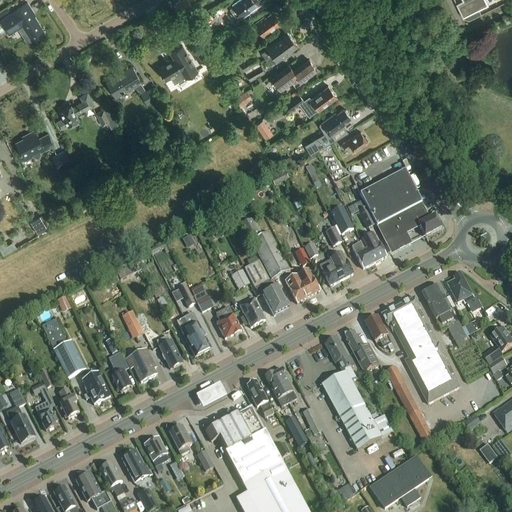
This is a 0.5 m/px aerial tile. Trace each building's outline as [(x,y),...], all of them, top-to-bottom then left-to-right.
[(189,0),(185,0),(176,6),(182,14),(194,6),(189,0)] [(263,3),(261,1),(261,0),(240,0),(237,3),(246,15),(263,3)] [(457,5),(465,19),(470,21),(482,15),(480,10),(489,5),(486,0),(463,0),(464,1),(457,5)] [(31,11),(33,10),(28,3),(15,12),(1,21),(10,34),(23,25),(33,40),(45,33),(31,11)] [(200,13),(197,7),(182,16),(185,21),(200,13)] [(274,12),(266,18),(265,17),(255,25),(264,37),(282,23),(274,12)] [(228,34),(232,40),(243,32),(238,26),(228,34)] [(266,59),(294,39),(289,32),(267,48),(267,49),(262,53),(266,59)] [(299,46),(294,39),(266,59),(271,65),(276,61),(277,62),(299,46)] [(166,80),(173,76),(177,82),(178,83),(186,77),(187,78),(199,71),(183,45),(171,53),(175,59),(159,69),(166,80)] [(198,45),(191,50),(199,64),(207,60),(198,45)] [(236,57),(245,71),(259,63),(253,54),(248,57),(245,52),(236,57)] [(273,79),(281,90),(293,82),(296,86),(317,70),(310,61),(295,72),(291,66),(273,79)] [(265,73),(259,63),(245,71),(251,81),(265,73)] [(142,83),(133,66),(107,81),(116,98),(135,87),(143,94),(142,94),(147,103),(160,96),(155,87),(146,92),(142,83)] [(329,87),(311,100),(310,98),(305,101),(299,94),(286,104),(292,112),(301,105),(310,117),(319,110),(319,111),(337,98),(329,87)] [(251,99),(246,91),(234,99),(240,108),(246,104),(245,103),(251,99)] [(76,115),(87,109),(95,105),(88,93),(81,97),(84,102),(73,108),(72,106),(61,112),(65,119),(57,122),(61,130),(70,125),(71,127),(79,123),(78,121),(79,120),(76,115)] [(97,113),(103,127),(111,123),(110,121),(115,118),(110,108),(105,111),(105,110),(97,113)] [(347,110),(345,110),(344,109),(337,114),(336,113),(322,123),(330,135),(345,124),(344,123),(351,118),(348,114),(348,112),(347,110)] [(263,119),(256,125),(260,130),(261,132),(268,126),(263,119)] [(36,130),(15,141),(25,161),(34,156),(39,158),(41,153),(54,146),(48,135),(41,139),(36,130)] [(361,132),(353,138),(353,137),(342,145),(345,150),(351,146),(355,152),(369,143),(361,132)] [(66,150),(52,157),(59,171),(73,164),(66,150)] [(359,196),(386,246),(391,257),(412,246),(407,235),(420,229),(425,239),(441,230),(434,218),(429,220),(404,172),(359,196)] [(367,230),(375,226),(362,202),(347,210),(351,217),(359,213),(367,230)] [(330,214),(341,236),(353,230),(342,208),(330,214)] [(41,215),(30,222),(37,233),(48,227),(41,215)] [(289,272),(269,233),(262,237),(253,220),(239,227),(249,245),(251,244),(271,282),(289,272)] [(218,228),(211,231),(214,238),(222,235),(218,228)] [(325,234),(332,248),(342,243),(335,229),(325,234)] [(371,229),(362,234),(366,243),(375,239),(371,229)] [(189,237),(182,241),(186,247),(193,243),(189,237)] [(297,239),(289,243),(294,255),(303,251),(297,239)] [(367,250),(375,265),(386,259),(378,244),(378,245),(375,239),(367,244),(369,249),(367,250)] [(0,243),(0,245),(5,255),(19,247),(15,241),(8,244),(6,240),(0,243)] [(164,244),(149,252),(151,256),(166,249),(164,244)] [(304,249),(310,260),(318,256),(312,245),(304,249)] [(364,271),(375,265),(367,250),(364,252),(361,245),(352,249),(364,271)] [(331,263),(341,283),(353,277),(342,255),(330,261),(331,262),(331,263)] [(121,281),(139,272),(135,263),(117,272),(121,281)] [(258,287),(263,296),(262,297),(274,318),(288,311),(273,282),(269,284),(258,263),(244,270),(254,290),(258,287)] [(329,289),(341,283),(331,263),(318,269),(329,289)] [(230,275),(231,277),(231,278),(238,292),(249,286),(242,272),(240,273),(238,271),(230,275)] [(308,272),(297,277),(308,300),(320,294),(312,279),(308,272)] [(476,303),(475,303),(462,276),(455,280),(456,282),(449,286),(458,305),(464,303),(465,305),(467,304),(470,310),(478,307),(476,303)] [(308,300),(297,277),(294,279),(286,283),(297,306),(308,300)] [(188,310),(195,306),(185,287),(171,295),(176,304),(183,300),(188,310)] [(423,296),(442,334),(449,331),(459,350),(469,344),(454,314),(453,314),(440,288),(423,296)] [(193,297),(202,314),(213,308),(204,291),(193,297)] [(238,303),(241,309),(240,309),(251,330),(265,323),(254,302),(253,303),(250,297),(238,303)] [(65,298),(56,302),(62,314),(71,310),(65,298)] [(428,406),(445,397),(460,389),(445,361),(447,360),(439,346),(438,347),(420,312),(421,311),(416,300),(383,317),(388,328),(392,326),(410,361),(406,363),(428,406)] [(176,317),(170,306),(162,310),(167,321),(176,317)] [(217,318),(220,324),(217,325),(225,342),(241,334),(233,317),(229,309),(216,316),(217,318)] [(127,313),(121,316),(123,318),(122,319),(133,341),(143,335),(132,313),(128,315),(127,313)] [(192,315),(184,319),(203,355),(211,351),(205,338),(207,337),(204,332),(202,333),(192,315)] [(195,359),(203,355),(184,319),(176,323),(195,359)] [(376,344),(380,342),(384,350),(392,346),(378,320),(367,326),(376,344)] [(56,321),(41,328),(67,380),(85,371),(71,343),(66,345),(63,340),(65,339),(56,321)] [(498,349),(494,352),(483,360),(489,368),(502,358),(500,355),(511,346),(511,342),(504,331),(492,339),(498,349)] [(378,368),(375,361),(368,347),(364,349),(358,337),(356,337),(354,333),(346,337),(348,342),(347,342),(365,375),(378,368)] [(105,343),(112,357),(118,354),(112,340),(105,343)] [(343,376),(322,387),(358,453),(383,439),(392,434),(384,418),(373,424),(351,383),(356,380),(350,369),(355,367),(350,357),(347,359),(338,341),(326,347),(325,347),(335,366),(337,364),(343,376)] [(159,349),(164,359),(163,361),(164,363),(166,364),(170,372),(182,366),(171,343),(159,349)] [(156,378),(153,372),(155,371),(146,352),(127,362),(131,371),(134,369),(141,385),(156,378)] [(127,393),(127,391),(132,389),(124,374),(129,371),(121,355),(109,361),(117,377),(113,379),(120,394),(122,394),(123,395),(127,393)] [(507,367),(501,359),(488,369),(493,377),(507,367)] [(423,446),(433,440),(395,369),(383,376),(394,396),(396,394),(423,446)] [(273,376),(289,406),(297,402),(286,380),(282,371),(274,375),(273,376)] [(46,391),(53,387),(46,372),(39,376),(46,391)] [(282,410),(289,406),(273,376),(274,375),(273,374),(265,379),(269,388),(270,387),(278,403),(282,410)] [(101,406),(101,404),(102,404),(102,403),(110,399),(99,377),(83,384),(85,390),(84,391),(87,396),(89,396),(94,407),(95,407),(97,408),(98,408),(99,408),(100,407),(101,406)] [(41,394),(46,405),(35,410),(38,417),(46,434),(59,428),(50,411),(54,409),(43,384),(31,390),(34,397),(41,394)] [(261,391),(260,391),(256,384),(247,388),(252,398),(251,399),(257,410),(261,408),(263,413),(262,414),(265,420),(273,415),(261,391)] [(220,386),(196,399),(199,405),(203,411),(226,399),(223,393),(220,386)] [(16,410),(25,406),(16,387),(7,391),(16,410)] [(68,391),(59,395),(63,404),(60,406),(68,421),(70,422),(74,420),(75,418),(80,416),(75,406),(77,406),(74,399),(72,400),(68,391)] [(511,431),(511,403),(501,411),(500,411),(493,415),(507,435),(511,431)] [(25,418),(22,420),(18,410),(6,415),(21,446),(35,439),(25,418)] [(238,416),(233,418),(206,433),(212,444),(218,441),(223,450),(220,452),(222,456),(226,454),(248,495),(241,498),(236,501),(242,511),(306,511),(252,410),(238,417),(238,416)] [(321,434),(310,411),(302,414),(313,437),(321,434)] [(191,438),(188,440),(182,429),(169,436),(179,454),(181,459),(189,455),(187,450),(195,446),(191,438)] [(0,455),(1,456),(4,454),(5,452),(10,450),(0,430),(0,455)] [(168,463),(165,458),(167,457),(158,441),(144,448),(155,470),(168,463)] [(511,455),(502,442),(493,448),(505,464),(511,459),(511,457),(511,456),(511,455)] [(284,445),(276,449),(281,460),(290,456),(284,445)] [(491,464),(499,458),(490,445),(481,450),(491,464)] [(121,460),(134,486),(150,478),(146,469),(144,469),(136,453),(121,460)] [(204,453),(196,457),(205,474),(213,469),(204,453)] [(411,493),(429,480),(414,458),(370,488),(384,510),(400,499),(407,510),(417,503),(411,493)] [(179,464),(173,465),(177,481),(183,479),(179,464)] [(101,469),(101,470),(99,471),(110,492),(111,495),(113,494),(116,500),(125,495),(120,486),(122,485),(111,465),(105,468),(104,468),(101,469)] [(90,477),(76,484),(87,504),(91,501),(97,511),(101,510),(102,511),(114,511),(105,495),(101,497),(90,477)] [(164,481),(159,484),(165,495),(170,492),(164,481)] [(337,493),(343,503),(353,498),(347,487),(337,493)] [(77,511),(75,509),(65,489),(54,495),(63,511),(77,511)] [(138,497),(145,511),(153,511),(158,509),(148,492),(138,497)] [(51,511),(45,500),(38,504),(37,503),(34,504),(34,506),(33,507),(35,511),(51,511)] [(131,501),(120,507),(122,511),(136,511),(137,511),(131,501)]
